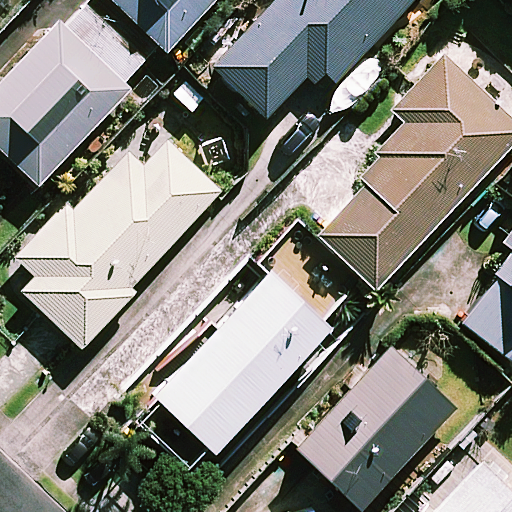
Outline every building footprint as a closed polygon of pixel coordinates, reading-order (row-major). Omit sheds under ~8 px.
[(112,0),(157,43),(162,48),(208,0),(112,0)] [(266,0),(207,60),(261,114),(304,70),(321,87),(407,0),(266,0)] [(119,81),(63,22),(59,18),(0,79),(0,148),(34,181),(125,87),(119,81)] [(390,107),(401,118),(354,168),(361,174),(310,227),(370,285),(511,136),(511,119),(442,53),(390,107)] [(217,188),(147,122),(77,196),(71,190),(12,253),(33,273),(19,288),(78,343),(129,289),(126,285),(217,188)] [(511,183),(506,191),(511,195),(511,221),(499,238),(511,248),(511,249),(458,319),(509,358),(511,353),(511,183)] [(322,323),(263,266),(126,409),(185,466),(322,323)] [(452,404),(388,343),(292,443),(355,505),(452,404)] [(511,397),(477,435),(511,468),(511,397)] [(511,511),(511,490),(477,457),(424,511),(511,511)]
